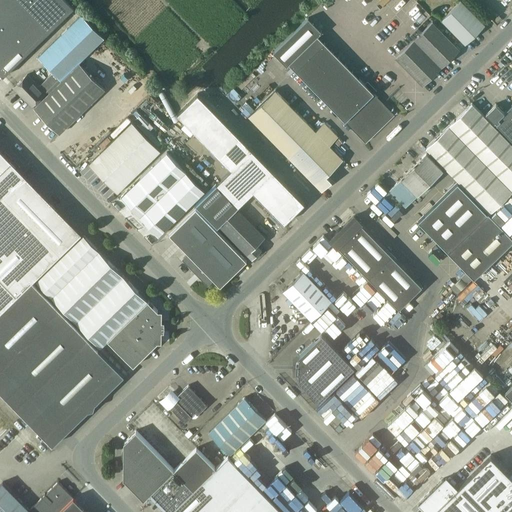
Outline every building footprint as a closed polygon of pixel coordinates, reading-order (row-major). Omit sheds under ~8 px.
[(0,0),(0,71),(4,75),(74,7),(67,0),(0,0)] [(466,43),(485,25),(461,0),(442,19),(466,43)] [(61,80),(79,62),(104,38),(82,14),(39,56),(53,72),(40,84),(33,79),(28,73),(14,87),(32,105),(59,78),(61,80)] [(365,83),(324,42),(317,35),(322,31),(309,17),(273,52),(287,65),(289,63),(296,69),(366,141),(394,113),(384,103),(374,92),(376,90),(367,80),(365,83)] [(418,27),(410,35),(414,39),(441,67),(460,49),(432,21),(423,30),(422,31),(418,27)] [(414,39),(395,57),(412,75),(423,85),(441,67),(414,39)] [(79,62),(61,80),(34,107),(59,133),(105,88),(79,62)] [(316,130),(275,89),(248,115),(322,190),(332,180),(327,174),(343,158),(330,144),(338,136),(324,122),(316,130)] [(198,93),(177,113),(192,129),(213,108),(198,93)] [(426,147),(489,213),(511,190),(511,142),(472,102),(426,147)] [(511,104),(504,111),(496,103),(486,113),(511,140),(511,104)] [(213,108),(192,129),(202,139),(222,118),(213,108)] [(222,118),(202,139),(212,149),(232,128),(222,118)] [(117,192),(160,150),(132,122),(89,163),(117,192)] [(232,128),(212,149),(222,159),(242,138),(232,128)] [(242,138),(222,159),(231,168),(251,148),(242,138)] [(0,366),(60,309),(33,280),(61,253),(82,232),(26,175),(0,147),(0,366)] [(215,184),(196,203),(217,225),(219,224),(252,258),(256,254),(256,255),(262,249),(258,245),(256,244),(265,236),(237,207),(253,190),(273,170),(251,148),(231,168),(215,184)] [(158,235),(205,190),(167,152),(121,197),(158,235)] [(443,169),(427,152),(389,189),(406,206),(443,169)] [(273,170),(253,190),(263,201),(283,180),(273,170)] [(283,180),(263,201),(274,211),(294,191),(283,180)] [(457,182),(419,220),(475,277),(511,240),(511,236),(488,212),(487,213),(457,182)] [(294,191),(274,211),(284,222),(305,202),(294,191)] [(221,285),(230,276),(247,260),(196,207),(169,233),(188,252),(182,258),(207,285),(214,279),(221,285)] [(422,285),(360,222),(359,220),(359,219),(359,218),(358,217),(356,217),(354,215),(341,228),(340,228),(337,228),(336,230),(335,233),(331,237),(337,244),(369,276),(399,307),(422,285)] [(158,311),(147,300),(148,300),(83,234),(36,281),(101,346),(108,339),(134,365),(158,341),(161,341),(161,311),(158,311)] [(303,270),(283,289),(311,318),(331,299),(303,270)] [(60,309),(0,366),(0,390),(52,444),(124,374),(60,309)] [(319,401),(354,367),(322,333),(299,356),(298,380),(319,401)] [(198,414),(208,405),(195,391),(188,384),(178,394),(180,396),(170,407),(185,422),(196,412),(198,414)] [(230,453),(266,418),(245,397),(209,431),(230,453)] [(124,478),(144,499),(151,491),(174,469),(136,430),(124,441),(123,478),(124,478)] [(193,488),(216,467),(196,447),(174,469),(193,488)] [(419,503),(424,508),(424,509),(427,511),(511,511),(511,469),(509,473),(491,454),(457,487),(455,489),(443,478),(429,492),(430,492),(419,503)] [(283,511),(228,455),(216,467),(193,488),(170,511),(171,511),(283,511)] [(170,511),(193,488),(174,469),(151,491),(170,511)] [(58,511),(74,497),(59,481),(30,509),(3,482),(0,484),(0,511),(58,511)] [(88,511),(74,497),(58,511),(88,511)]
